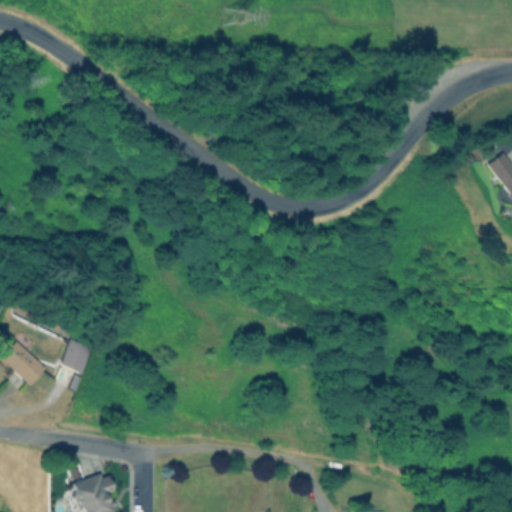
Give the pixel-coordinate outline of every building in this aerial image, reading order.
[(511,167),(511,201),(510,203),(503,200),(494,188),(499,184),(483,162),(499,150),(511,167)] [(21,328),(34,341),(25,350),(40,366),(23,382),(6,365),(3,369),(0,365),(0,339),(6,334),(11,338),(21,328)] [(69,334),(92,346),(78,372),(56,361),(59,354),(52,350),(61,335),(67,338),(69,334)] [(80,375),(73,389),(66,385),(73,372),(80,375)] [(96,472),(97,476),(105,473),(110,490),(99,493),(101,498),(107,497),(109,505),(110,511),(68,511),(64,495),(68,485),(67,481),(96,472)]
